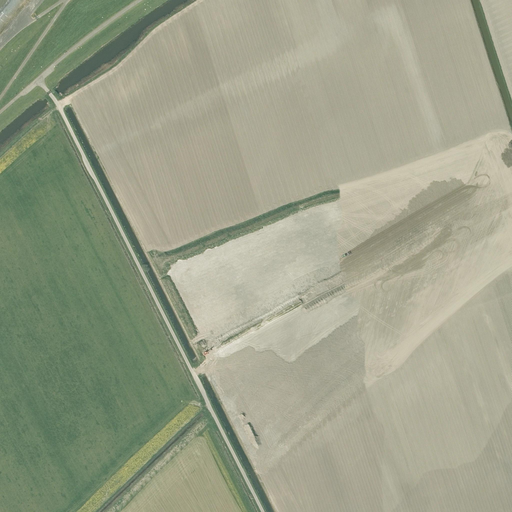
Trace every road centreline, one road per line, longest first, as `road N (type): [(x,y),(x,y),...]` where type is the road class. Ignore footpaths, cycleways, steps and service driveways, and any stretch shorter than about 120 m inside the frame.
road 1 (unclassified): [(263,511),(37,78)]
road 2 (unclassified): [(37,78),(140,0)]
